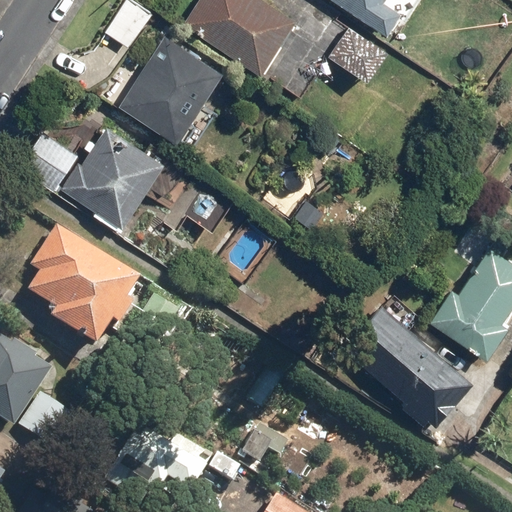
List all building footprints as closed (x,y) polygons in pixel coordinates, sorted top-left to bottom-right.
[(151,13),(128,0),(120,0),(104,29),(132,46),(151,13)] [(298,17),(271,0),(196,0),(180,25),(260,76),(298,17)] [(339,0),(387,31),(403,7),(392,0),(339,0)] [(390,45),(348,20),(328,54),(370,80),(390,45)] [(229,75),(165,35),(121,105),(185,145),(229,75)] [(121,226),(163,161),(110,126),(67,191),(121,226)] [(21,167),(53,188),(77,151),(44,130),(21,167)] [(155,215),(176,229),(186,214),(211,231),(234,199),(188,167),(155,215)] [(323,211),(304,198),(291,216),(310,229),(323,211)] [(280,239),(248,216),(216,261),(248,284),(280,239)] [(140,279),(101,255),(57,227),(21,285),(58,309),(53,317),(98,345),(140,279)] [(511,302),(511,254),(491,242),(459,292),(452,288),(430,322),(480,353),(487,357),(509,323),(502,319),(511,302)] [(434,425),(474,378),(383,300),(342,348),(434,425)] [(0,334),(0,418),(15,427),(26,409),(53,367),(0,334)] [(163,511),(180,511),(216,454),(146,411),(105,476),(163,511)] [(92,511),(39,479),(18,511),(92,511)] [(305,511),(301,509),(274,493),(262,511),(305,511)]
